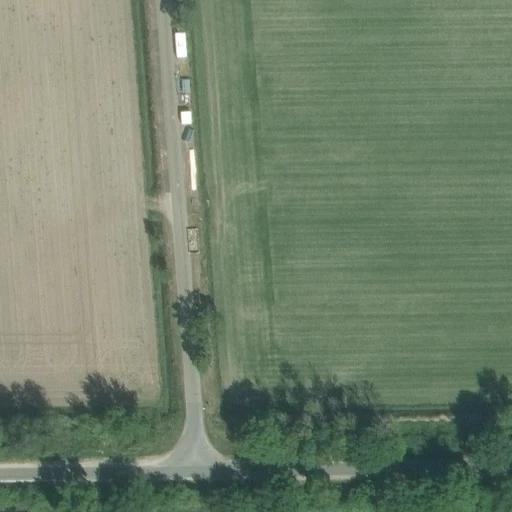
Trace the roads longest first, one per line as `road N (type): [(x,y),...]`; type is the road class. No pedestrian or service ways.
road 1 (unclassified): [(204,463),(154,0)]
road 2 (unclassified): [(204,463),(511,459)]
road 3 (unclassified): [(0,466),(204,463)]
